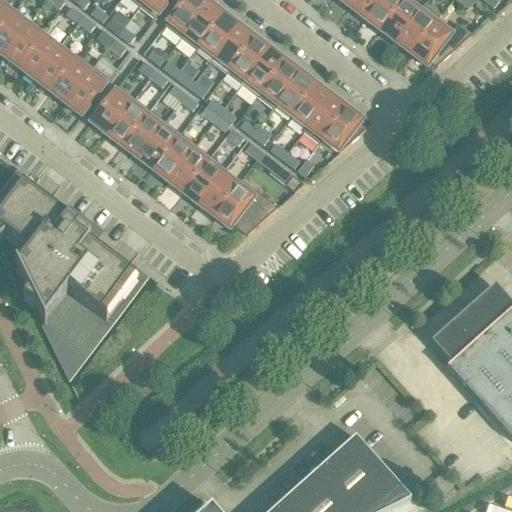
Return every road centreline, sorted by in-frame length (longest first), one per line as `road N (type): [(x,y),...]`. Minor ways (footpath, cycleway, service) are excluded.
road 1 (residential): [(0,111),(226,285),(405,120)]
road 2 (unclassified): [(149,511),(511,190)]
road 3 (residential): [(405,120),(249,0)]
road 4 (unknown): [(382,305),(504,439)]
road 5 (residential): [(405,120),(511,26)]
